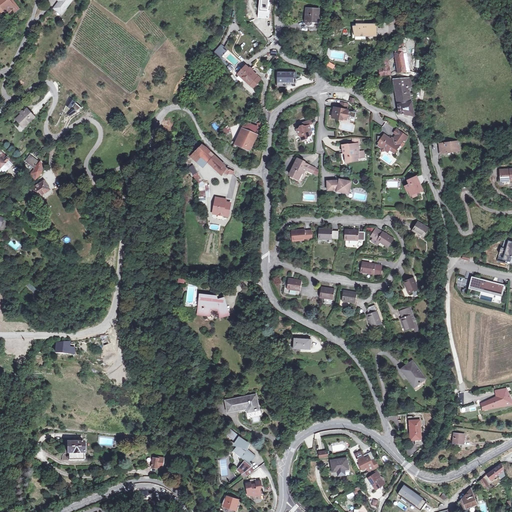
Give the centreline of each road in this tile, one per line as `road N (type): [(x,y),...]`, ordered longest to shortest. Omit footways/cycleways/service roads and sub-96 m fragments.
road 1 (residential): [(271,263),(382,286),(403,250),(390,225),(293,218),(278,230),(274,251)]
road 2 (tertiary): [(152,143),(126,196),(112,317),(84,335),(0,336)]
road 3 (unclassified): [(322,83),(411,123),(449,261)]
road 4 (tertiary): [(384,443),(387,432),(355,357),(269,296),(264,267)]
road 5 (residential): [(55,136),(84,119),(97,123),(86,170),(104,189),(152,143)]
road 6 (tertiary): [(265,173),(231,166),(180,107),(157,122),(152,143)]
road 7 (secondary): [(283,499),(285,463),(303,435),(344,423),(384,443)]
road 8 (secondary): [(384,443),(406,466),(437,479),(511,442)]
road 9 (secondary): [(63,511),(142,483),(167,489),(190,511)]
road 10 (unclassified): [(449,261),(448,327),(461,385)]
